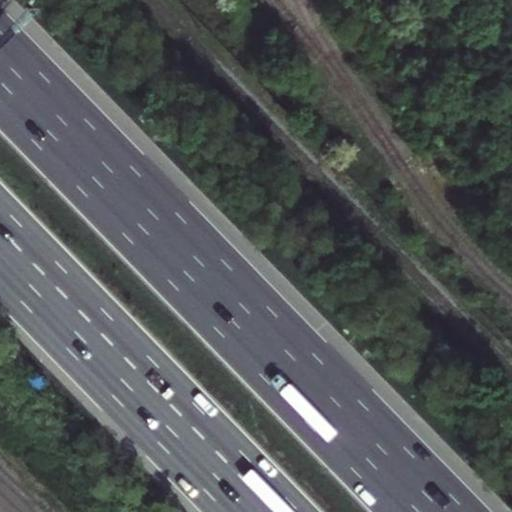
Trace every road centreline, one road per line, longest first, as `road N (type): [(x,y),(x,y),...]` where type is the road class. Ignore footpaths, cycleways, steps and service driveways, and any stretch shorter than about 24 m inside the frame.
road 1 (motorway): [(431,511),(0,69)]
road 2 (motorway): [(0,239),(262,511)]
